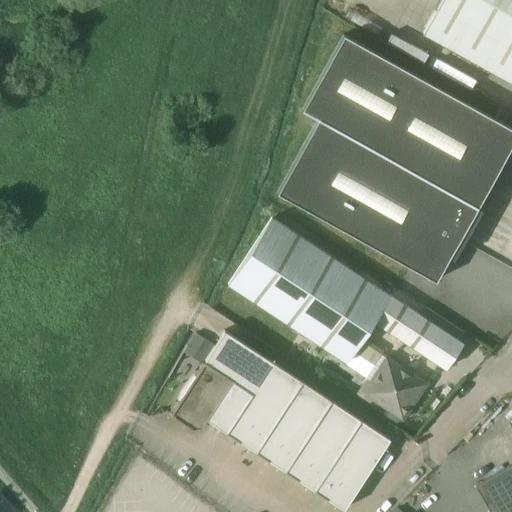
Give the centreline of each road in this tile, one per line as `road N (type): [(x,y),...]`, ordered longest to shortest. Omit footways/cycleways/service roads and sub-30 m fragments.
road 1 (track): [(118,418),(168,321),(178,313),(191,317)]
road 2 (track): [(133,421),(109,425),(68,511)]
